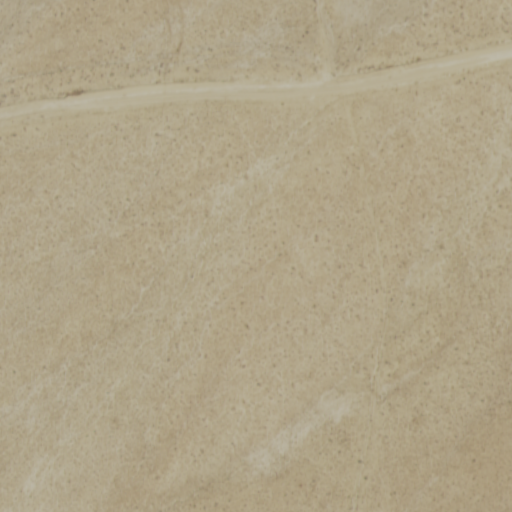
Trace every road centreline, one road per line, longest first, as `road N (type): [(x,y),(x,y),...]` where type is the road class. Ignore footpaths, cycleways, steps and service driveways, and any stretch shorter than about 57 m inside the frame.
road 1 (track): [(390,511),(400,469),(404,210),(354,89),(335,0)]
road 2 (residential): [(0,146),(511,61)]
